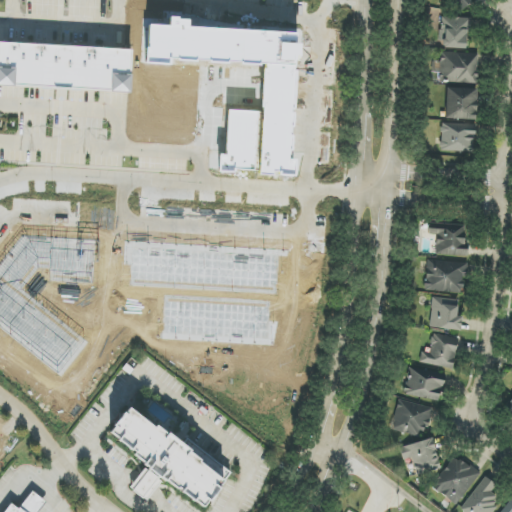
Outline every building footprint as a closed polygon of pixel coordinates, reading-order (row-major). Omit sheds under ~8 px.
[(476,0),(450,0),(450,7),(476,8),(476,0)] [(468,18),(441,17),(440,48),(468,49),(468,18)] [(132,49),(0,43),(0,86),(130,92),(132,49)] [(477,84),(478,54),(440,53),(440,63),(432,63),(432,73),(439,73),(439,83),(477,84)] [(477,89),(446,88),(446,119),(476,120),(477,89)] [(441,124),(440,151),(474,153),(474,125),(441,124)] [(465,256),(466,224),(429,224),(429,235),(436,235),(436,256),(465,256)] [(467,262),(426,261),(425,292),(462,293),(463,277),(467,277),(467,262)] [(460,331),(462,317),(457,316),(458,300),(432,298),(429,328),(460,331)] [(420,364),(453,369),(457,338),(432,334),(430,349),(422,348),(420,364)] [(404,394),(439,402),(446,375),(410,367),(404,394)] [(431,408),(397,400),(390,430),(425,438),(431,408)] [(203,510),(225,481),(130,406),(108,434),(148,465),(130,488),(146,500),(163,478),(203,510)] [(399,447),(402,460),(412,458),(416,476),(440,470),(432,439),(399,447)] [(455,506),(479,475),(456,456),(432,487),(455,506)] [(490,511),(501,500),(492,493),(497,486),(485,477),(460,510),(463,511),(490,511)] [(38,511),(46,501),(31,492),(19,510),(10,504),(4,511),(38,511)] [(511,511),(511,498),(500,511),(511,511)]
